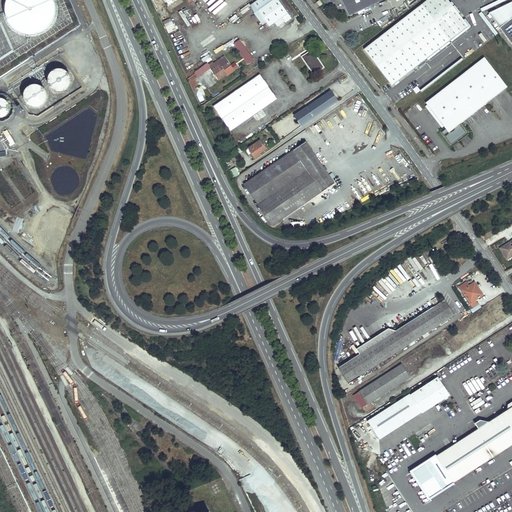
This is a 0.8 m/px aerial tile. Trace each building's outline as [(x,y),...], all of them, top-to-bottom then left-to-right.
[(45,30),(48,28),(51,25),(53,22),(55,18),(56,14),(56,11),(56,7),(55,3),(54,0),(7,0),(7,2),(6,6),(6,10),(6,13),(7,17),(8,21),(11,24),(13,27),(16,29),(19,32),(23,33),(27,34),(30,34),(34,34),(38,33),(42,32),(45,30)] [(292,19),(278,0),(258,0),(252,4),(266,23),(270,28),(275,24),(282,19),(285,23),(285,24),(292,19)] [(364,9),(383,0),(341,0),(349,16),(358,12),(364,9)] [(392,86),(468,26),(447,0),(427,0),(364,49),(392,86)] [(511,3),(489,16),(511,45),(511,3)] [(264,25),(266,23),(252,4),(250,6),(264,25)] [(247,5),(240,10),(242,14),(250,9),(247,5)] [(168,33),(176,30),(170,19),(163,22),(168,33)] [(285,23),(282,19),(275,24),(278,28),(285,23)] [(240,39),(233,43),(247,65),(254,60),(240,39)] [(324,69),(312,52),(301,59),(314,76),(324,69)] [(205,64),(212,59),(208,54),(201,58),(205,64)] [(225,67),(227,70),(231,67),(224,57),(209,67),(218,81),(226,75),(222,69),(225,67)] [(483,59),(425,105),(445,129),(441,133),(451,145),(465,133),(459,126),(507,88),(483,59)] [(73,82),(73,80),(73,78),(72,76),(71,74),(70,72),(68,70),(66,69),(64,68),(62,67),(60,67),(57,67),(55,68),(53,69),(51,70),(50,72),(48,73),(47,75),(47,78),(47,80),(47,82),(47,84),(48,87),(50,88),(51,90),(53,91),(55,92),(57,93),(60,93),(62,93),(64,92),(66,91),(68,90),(70,88),(71,87),(72,85),(73,82)] [(229,130),(276,100),(260,75),(213,105),(229,130)] [(37,85),(35,85),(32,85),(30,86),(27,88),(26,90),(25,92),(24,95),(24,97),(25,100),(26,102),(27,104),(30,106),(32,107),(35,107),(37,107),(40,107),(42,105),(44,103),(45,101),(46,99),(47,96),(46,94),(45,91),(44,89),(42,87),(40,86),(37,85)] [(302,126),(338,101),(331,91),(294,116),(302,126)] [(3,99),(0,98),(0,117),(2,118),(5,117),(7,115),(9,113),(10,110),(10,107),(9,104),(7,102),(5,100),(3,99)] [(347,103),(345,100),(335,107),(337,110),(347,103)] [(8,129),(3,131),(10,146),(15,144),(8,129)] [(267,148),(261,139),(249,147),(256,158),(261,154),(260,153),(267,148)] [(243,185),(252,198),(271,226),(333,185),(314,157),(305,143),(243,185)] [(236,167),(229,170),(234,178),(240,175),(236,167)] [(510,249),(511,247),(511,235),(507,238),(511,244),(508,245),(504,240),(495,246),(502,257),(511,252),(510,249)] [(464,283),(457,288),(469,307),(476,303),(473,299),(479,295),(476,290),(473,292),(468,284),(466,286),(464,283)] [(451,315),(441,301),(413,319),(410,313),(406,311),(401,317),(407,323),(396,330),(387,328),(355,348),(358,353),(337,367),(346,382),(451,315)] [(406,376),(398,363),(350,394),(358,407),(360,406),(362,410),(372,404),(369,400),(406,376)] [(458,385),(452,376),(435,387),(441,396),(458,385)] [(425,406),(413,388),(366,419),(377,436),(425,406)] [(511,402),(510,400),(504,403),(503,409),(432,455),(449,481),(511,440),(511,402)]
